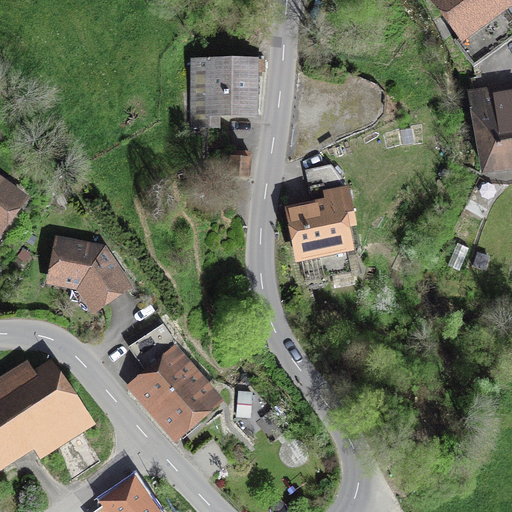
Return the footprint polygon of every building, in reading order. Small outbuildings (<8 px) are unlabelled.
[(424,0),(457,44),(456,44),(474,68),(511,40),(511,16),(508,12),(511,9),(511,3),(509,0),(424,0)] [(220,120),(258,121),(258,104),(261,104),(262,73),(266,74),(266,60),(264,60),(264,56),(258,56),(258,61),(191,59),(190,129),(220,129),(220,120)] [(511,83),(467,92),(482,179),(511,173),(511,83)] [(415,144),(412,129),(399,131),(402,146),(415,144)] [(346,150),(364,145),(362,138),(345,143),(346,150)] [(249,183),(252,152),(230,150),(227,180),(249,183)] [(311,204),(285,208),(295,266),(298,265),(302,285),(334,280),(335,289),(357,285),(355,276),(361,275),(358,254),(355,255),(350,232),(357,230),(350,187),(346,188),(345,182),(332,167),(331,165),(304,171),(311,204)] [(0,237),(30,198),(0,175),(0,237)] [(33,247),(40,239),(33,233),(27,241),(33,247)] [(134,291),(106,246),(55,237),(46,285),(76,292),(93,316),(134,291)] [(17,269),(30,251),(25,247),(12,266),(17,269)] [(486,271),(490,258),(477,254),(474,268),(486,271)] [(224,404),(224,403),(178,346),(163,325),(128,348),(144,372),(125,387),(175,445),(182,438),(187,444),(202,431),(198,426),(224,404)] [(0,473),(33,452),(39,462),(95,427),(53,360),(34,372),(27,361),(0,378),(0,473)] [(236,418),(251,420),(254,393),(239,392),(236,418)] [(414,480),(412,478),(409,473),(396,482),(398,485),(400,489),(410,482),(414,480)] [(101,508),(95,511),(159,511),(136,478),(99,504),(101,508)]
